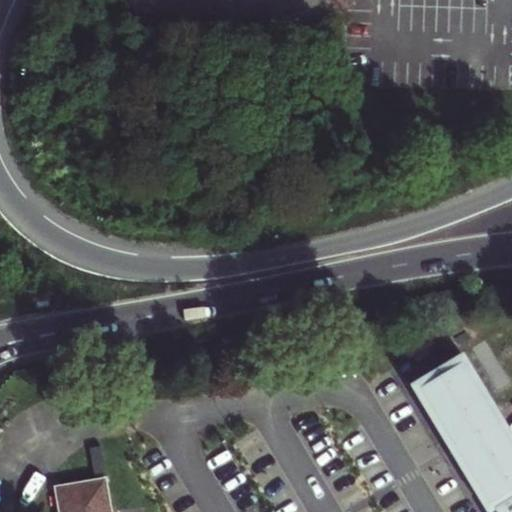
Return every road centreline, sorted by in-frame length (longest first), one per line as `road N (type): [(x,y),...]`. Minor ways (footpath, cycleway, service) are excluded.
road 1 (trunk): [(511,186),(381,237),(188,270),(93,260),(46,237),(0,190)]
road 2 (trunk): [(135,317),(511,251)]
road 3 (trunk): [(0,354),(135,317)]
road 4 (trunk): [(0,337),(135,317)]
